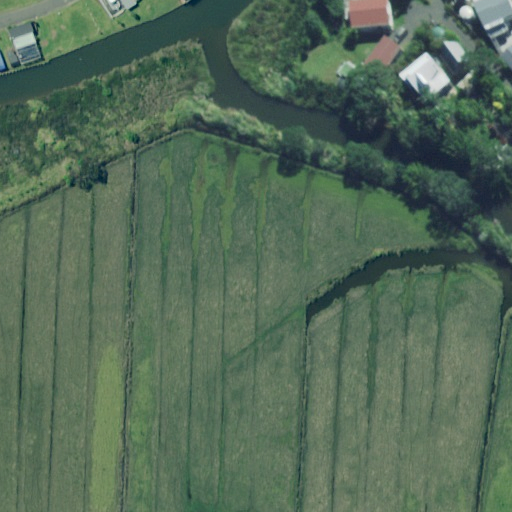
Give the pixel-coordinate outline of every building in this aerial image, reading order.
[(134,3),(132,0),(118,0),(123,9),(134,3)] [(391,0),(370,0),(372,7),(354,8),(356,36),(394,33),(391,0)] [(511,28),(511,4),(510,0),(496,0),(499,5),(480,13),(494,45),(508,38),(505,31),(511,28)] [(479,18),(472,10),(461,18),(468,27),(479,18)] [(36,30),(33,20),(5,29),(12,49),(32,43),(29,32),(36,30)] [(404,54),(387,41),(364,74),(381,87),(404,54)] [(476,65),(460,46),(450,55),(466,73),(476,65)] [(456,87),(433,60),(407,82),(430,109),(456,87)] [(360,74),(349,68),(343,79),(353,86),(360,74)]
